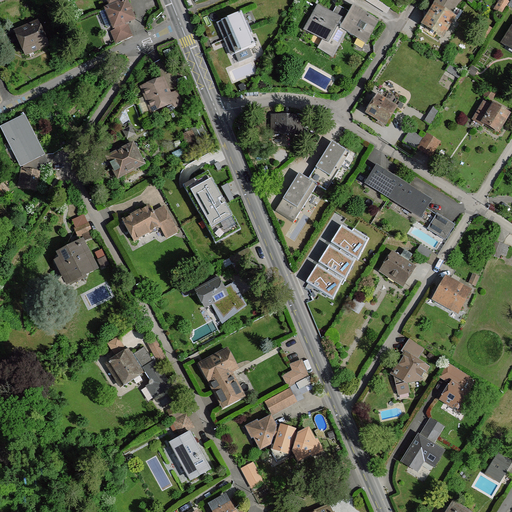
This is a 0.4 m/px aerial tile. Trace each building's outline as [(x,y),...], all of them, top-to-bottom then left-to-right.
[(438,0),(424,23),(442,35),(454,17),(450,14),(459,0),(471,0),(472,0),(438,0)] [(118,5),(107,10),(114,25),(115,28),(116,28),(125,24),(127,23),(134,20),(127,2),(126,2),(118,5)] [(338,5),(333,13),(340,17),(328,39),(324,37),(318,48),(332,56),(347,29),(343,26),(351,12),(338,5)] [(333,13),(318,6),(307,28),(324,37),(328,39),(340,17),(333,13)] [(351,12),(343,26),(347,29),(366,40),(378,20),(354,7),(351,12)] [(114,25),(107,10),(100,13),(106,26),(109,27),(114,25)] [(225,40),(250,29),(243,13),(222,22),(226,32),(223,34),(225,40)] [(39,24),(16,33),(26,55),(49,46),(39,24)] [(128,25),(126,26),(117,30),(112,32),(115,40),(132,33),(128,25)] [(258,46),(250,29),(225,40),(228,46),(231,44),(236,55),(250,49),(258,46)] [(253,56),(250,49),(236,55),(240,62),(253,56)] [(163,79),(143,87),(153,112),(168,106),(173,103),(170,94),(163,79)] [(177,92),(170,94),(173,103),(168,106),(170,110),(182,105),(177,92)] [(484,96),(469,121),(497,137),(511,112),(484,96)] [(378,97),(368,115),(387,126),(397,109),(378,97)] [(23,116),(3,127),(23,167),(44,156),(23,116)] [(302,117),(273,116),(273,133),(301,134),(302,117)] [(406,141),(418,147),(424,137),(411,130),(406,141)] [(197,142),(192,132),(184,136),(189,146),(197,142)] [(428,135),(419,150),(433,158),(442,143),(428,135)] [(332,142),(308,179),(317,185),(325,190),(349,153),(332,142)] [(134,145),(110,158),(115,167),(113,168),(118,178),(144,164),(134,145)] [(48,164),(44,156),(23,167),(19,186),(28,188),(31,171),(35,172),(48,164)] [(376,165),(365,184),(419,218),(431,199),(376,165)] [(35,172),(31,171),(28,188),(36,189),(39,172),(35,172)] [(211,174),(186,188),(217,243),(242,229),(228,205),(224,207),(220,200),(224,198),(211,174)] [(300,174),(276,210),(294,222),(317,185),(308,179),(300,174)] [(150,207),(123,221),(134,241),(161,227),(154,214),(150,207)] [(165,208),(154,214),(161,227),(162,229),(173,223),(165,208)] [(86,213),(73,219),(80,234),(93,228),(86,213)] [(437,214),(428,229),(446,240),(455,225),(437,214)] [(342,225),(332,242),(342,248),(356,257),(358,258),(368,238),(354,229),(352,232),(342,225)] [(82,241),(53,257),(69,287),(98,272),(82,241)] [(504,244),(495,241),(490,255),(499,258),(504,244)] [(330,245),(320,261),(330,268),(344,277),(345,278),(356,257),(342,248),(340,252),(330,245)] [(104,248),(96,252),(103,267),(111,263),(104,248)] [(257,262),(250,249),(231,259),(238,272),(257,262)] [(394,253),(382,271),(403,285),(416,267),(394,253)] [(318,265),(307,281),(333,298),(344,277),(330,268),(328,271),(318,265)] [(479,277),(473,275),(470,283),(476,285),(479,277)] [(470,290),(447,277),(434,300),(457,313),(470,290)] [(218,280),(197,292),(208,312),(221,304),(219,301),(227,296),(218,280)] [(122,337),(111,340),(114,350),(125,346),(122,337)] [(394,375),(399,395),(410,392),(408,383),(422,380),(429,367),(416,360),(424,348),(410,340),(403,352),(406,353),(393,374),(394,375)] [(227,350),(201,364),(211,382),(237,368),(227,350)] [(126,352),(106,365),(121,389),(141,376),(126,352)] [(308,376),(302,361),(291,365),(294,371),(284,376),(289,386),(308,376)] [(154,362),(145,368),(154,383),(148,387),(158,401),(173,391),(154,362)] [(453,383),(463,389),(469,378),(448,365),(441,376),(453,383)] [(453,383),(442,399),(462,411),(472,395),(463,389),(453,383)] [(290,390),(266,403),(273,416),(297,403),(290,390)] [(180,405),(169,411),(173,419),(184,413),(180,405)] [(174,422),(181,435),(194,428),(187,415),(174,422)] [(262,448),(271,444),(276,427),(271,418),(259,425),(258,423),(249,428),(253,437),(255,436),(262,448)] [(430,419),(420,436),(433,445),(444,427),(430,419)] [(295,431),(282,427),(277,445),(273,445),(272,450),(278,462),(291,456),(292,450),(289,449),(295,431)] [(309,430),(300,434),(295,451),(299,460),(312,454),(313,455),(322,451),(318,441),(315,442),(309,430)] [(191,433),(171,444),(191,481),(212,470),(191,433)] [(420,436),(404,461),(418,470),(424,461),(434,467),(444,451),(433,445),(420,436)] [(123,457),(120,452),(113,456),(116,461),(123,457)] [(511,465),(511,459),(498,453),(486,474),(501,483),(511,465)] [(264,483),(260,475),(249,480),(253,488),(264,483)] [(233,511),(225,497),(211,504),(215,511),(233,511)]
